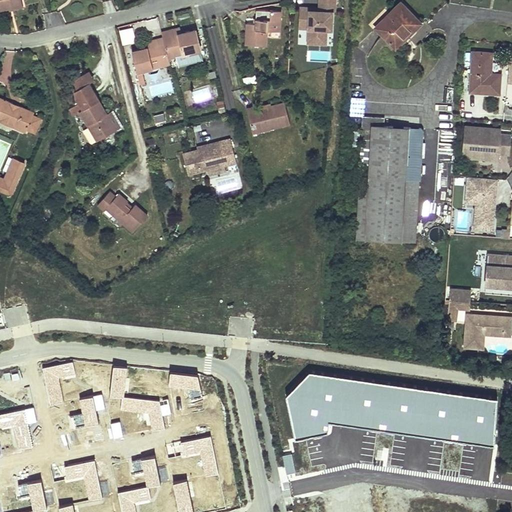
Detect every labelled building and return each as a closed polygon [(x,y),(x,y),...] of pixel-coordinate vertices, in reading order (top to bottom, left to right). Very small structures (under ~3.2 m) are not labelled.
[(0,0),(0,8),(9,6),(24,1),(23,0),(0,0)] [(332,22),(333,10),(335,11),(335,0),(320,0),(320,10),(311,9),(311,6),(300,6),(299,26),(310,26),(309,36),(326,37),(327,27),(327,21),(332,22)] [(421,23),(401,2),(376,27),(396,48),(421,23)] [(279,30),(280,10),(256,7),(256,17),(255,22),(247,21),(245,43),(266,44),(266,29),(279,30)] [(179,26),(169,29),(171,35),(181,32),(179,26)] [(169,29),(163,31),(164,36),(170,57),(201,49),(195,28),(181,32),(171,35),(169,29)] [(170,57),(164,36),(156,38),(158,44),(147,47),(132,50),(138,71),(171,62),(170,57)] [(156,38),(145,41),(147,47),(158,44),(156,38)] [(491,53),(473,52),(470,92),(500,94),(501,74),(490,73),(491,53)] [(89,83),(94,80),(89,72),(74,82),(79,89),(89,83)] [(256,83),(255,76),(243,79),(245,86),(256,83)] [(89,83),(79,89),(76,91),(77,98),(81,104),(84,110),(81,112),(82,113),(99,141),(118,129),(124,126),(115,110),(108,114),(89,83)] [(441,104),(448,104),(447,88),(440,89),(441,104)] [(28,127),(34,114),(35,110),(18,103),(17,105),(12,103),(13,100),(0,94),(0,118),(27,130),(28,127)] [(247,106),(253,130),(291,121),(286,100),(271,103),(266,105),(257,107),(256,104),(247,106)] [(81,112),(84,110),(81,104),(71,110),(75,117),(82,113),(81,112)] [(385,118),(362,116),(363,111),(351,110),(350,125),(362,126),(355,238),(403,240),(406,178),(418,179),(421,128),(384,126),(385,120),(385,118)] [(43,117),(34,114),(28,127),(36,131),(43,117)] [(154,117),(156,123),(166,121),(165,115),(154,117)] [(464,126),(462,157),(477,158),(477,155),(485,155),(485,149),(488,149),(487,153),(498,153),(508,154),(510,135),(499,134),(500,129),(464,126)] [(199,148),(184,152),(189,173),(209,168),(225,163),(220,140),(212,142),(212,145),(199,148)] [(497,160),(498,153),(487,153),(488,149),(485,149),(485,155),(477,155),(477,158),(497,160)] [(24,164),(14,159),(8,173),(19,177),(24,164)] [(225,163),(209,168),(211,175),(227,170),(225,163)] [(8,173),(5,180),(0,177),(0,189),(11,194),(19,177),(8,173)] [(494,197),(496,179),(467,176),(465,202),(475,203),(473,227),(491,229),(494,203),(490,203),(491,197),(494,197)] [(415,241),(418,179),(406,178),(403,240),(415,241)] [(104,210),(132,233),(147,216),(135,205),(132,209),(130,211),(124,206),(126,203),(127,202),(118,194),(114,197),(108,192),(96,206),(102,212),(104,210)] [(508,237),(509,229),(500,228),(500,237),(508,237)] [(511,286),(511,255),(487,253),(485,284),(511,286)] [(511,286),(485,284),(484,292),(511,294),(511,286)] [(469,309),(470,301),(450,299),(448,320),(456,320),(457,308),(469,309)] [(487,330),(487,333),(503,334),(505,315),(466,313),(464,346),(483,347),(484,333),(484,329),(487,330)] [(308,372),(286,394),(297,438),(327,431),(328,419),(492,442),(498,398),(308,372)]
